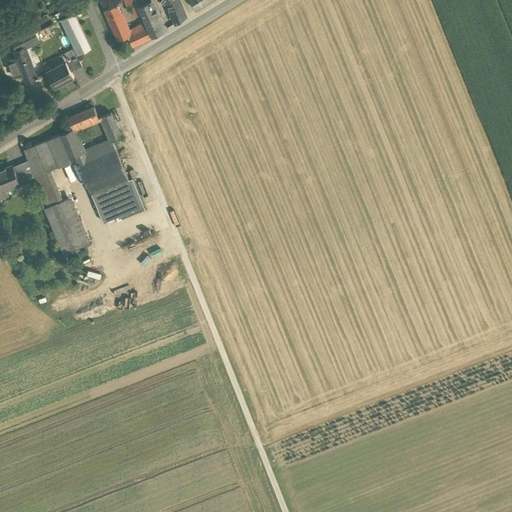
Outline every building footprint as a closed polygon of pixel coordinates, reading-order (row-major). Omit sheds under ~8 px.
[(124,0),(128,10),(132,8),(138,5),(135,0),(124,0)] [(186,16),(179,0),(163,0),(167,3),(176,22),(186,16)] [(189,0),(196,9),(210,0),(189,0)] [(151,1),(138,6),(141,13),(143,16),(156,10),(151,1)] [(123,19),(117,4),(105,10),(111,25),(123,19)] [(138,6),(138,5),(132,8),(136,16),(141,13),(138,6)] [(156,10),(143,16),(145,22),(152,36),(165,29),(156,10)] [(72,12),(61,18),(70,36),(81,30),(72,12)] [(40,26),(51,20),(47,13),(36,19),(40,26)] [(123,19),(111,25),(118,40),(128,36),(132,45),(144,40),(138,27),(129,31),(123,19)] [(145,22),(137,25),(138,27),(144,40),(152,36),(145,22)] [(31,24),(9,36),(16,49),(24,45),(24,46),(39,38),(35,31),(31,24)] [(90,49),(81,30),(70,36),(79,54),(90,49)] [(16,49),(15,50),(24,73),(26,80),(28,79),(36,76),(34,68),(36,68),(34,62),(32,63),(27,51),(26,52),(24,46),(24,45),(16,49)] [(77,55),(71,59),(71,58),(66,61),(71,71),(82,66),(77,55)] [(17,56),(8,60),(14,76),(24,73),(17,56)] [(71,71),(66,61),(47,71),(55,87),(74,76),(71,71)] [(28,88),(20,92),(24,99),(32,96),(28,88)] [(94,106),(68,117),(73,128),(99,117),(94,106)] [(111,111),(102,116),(105,123),(114,119),(111,111)] [(114,119),(105,123),(113,140),(122,136),(114,119)] [(73,128),(59,134),(69,158),(83,152),(73,128)] [(59,134),(47,139),(57,163),(58,163),(69,158),(59,134)] [(47,139),(24,149),(28,159),(34,172),(34,173),(45,168),(57,163),(47,139)] [(116,147),(79,162),(92,194),(129,178),(116,147)] [(34,172),(28,159),(22,162),(27,173),(30,181),(19,186),(21,190),(32,186),(40,186),(34,173),(34,172)] [(22,162),(12,166),(17,178),(27,173),(22,162)] [(5,167),(0,169),(0,196),(8,193),(5,188),(18,183),(19,182),(17,178),(12,166),(6,169),(5,167)] [(45,168),(34,173),(40,186),(48,205),(58,201),(45,168)] [(27,173),(17,178),(19,182),(18,183),(19,186),(30,181),(27,173)] [(135,193),(98,209),(104,222),(144,205),(133,177),(129,179),(135,193)] [(129,178),(92,194),(98,209),(135,193),(129,179),(129,178)] [(48,205),(44,207),(64,254),(88,244),(68,197),(58,201),(48,205)]
